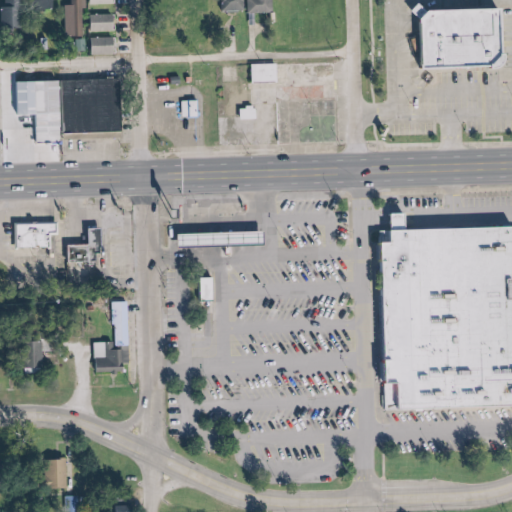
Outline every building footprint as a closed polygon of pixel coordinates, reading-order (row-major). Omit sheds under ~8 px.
[(4,0),(4,28),(21,28),(21,0),(4,0)] [(81,0),(74,0),(74,4),(63,4),(64,35),(82,34),(81,0)] [(89,0),(91,33),(83,34),(83,31),(76,31),(74,4),(80,4),(79,0),(89,0)] [(230,0),(230,12),(252,12),(251,0),(230,0)] [(257,0),(257,12),(282,12),(281,0),(257,0)] [(430,69),(496,69),(508,61),(511,54),(509,6),(435,8),(434,9),(429,14),(429,15),(430,69)] [(101,15),(101,33),(123,32),(123,14),(101,15)] [(31,43),(43,43),(43,28),(31,28),(31,43)] [(124,37),(101,38),(102,55),(125,54),(124,37)] [(286,62),(260,64),(261,83),(287,81),(286,62)] [(71,78),(74,139),(132,136),(130,75),(71,78)] [(189,76),(190,83),(181,84),(181,77),(189,76)] [(26,79),(27,117),(44,117),(45,143),(69,143),(67,78),(26,79)] [(189,101),(191,120),(209,120),(207,101),(189,101)] [(249,108),(250,118),(265,117),(265,107),(263,107),(263,104),(255,104),(255,108),(249,108)] [(18,221),(18,247),(54,247),(54,233),(60,233),(60,221),(18,221)] [(511,221),(388,225),(393,412),(511,407),(511,221)] [(185,230),(186,248),(274,244),(273,226),(185,230)] [(69,244),(69,261),(78,261),(78,266),(102,265),(101,246),(109,246),(108,227),(94,227),(94,244),(69,244)] [(217,276),(205,276),(206,300),(218,300),(217,276)] [(116,345),(132,345),(131,301),(116,301),(116,345)] [(96,342),(97,373),(124,372),(123,349),(109,350),(108,342),(96,342)] [(71,457),(53,458),(54,487),(72,487),(71,457)] [(121,501),(121,511),(136,511),(136,501),(121,501)]
